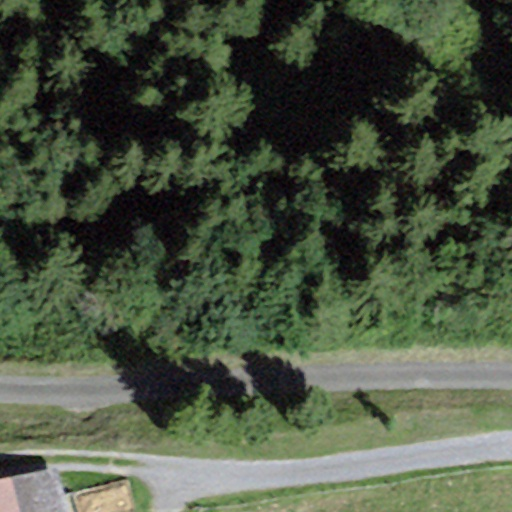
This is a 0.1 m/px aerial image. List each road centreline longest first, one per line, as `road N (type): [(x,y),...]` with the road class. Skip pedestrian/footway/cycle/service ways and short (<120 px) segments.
road 1 (track): [(511,461),(0,486)]
road 2 (track): [(0,379),(511,376)]
